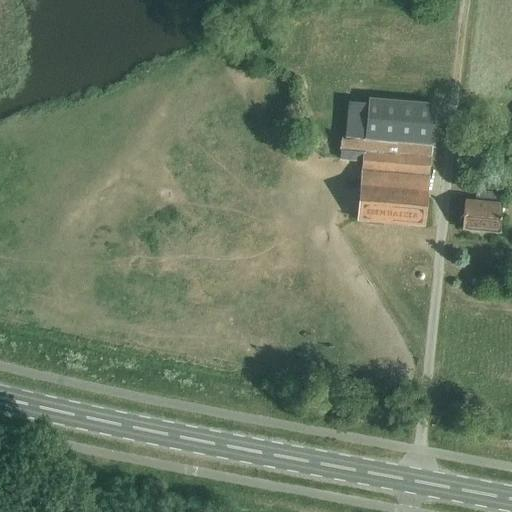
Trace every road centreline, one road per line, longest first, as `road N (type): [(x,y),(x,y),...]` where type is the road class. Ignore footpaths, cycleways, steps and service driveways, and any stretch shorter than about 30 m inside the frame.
road 1 (secondary): [(511,497),(0,403)]
road 2 (track): [(447,173),(460,0)]
